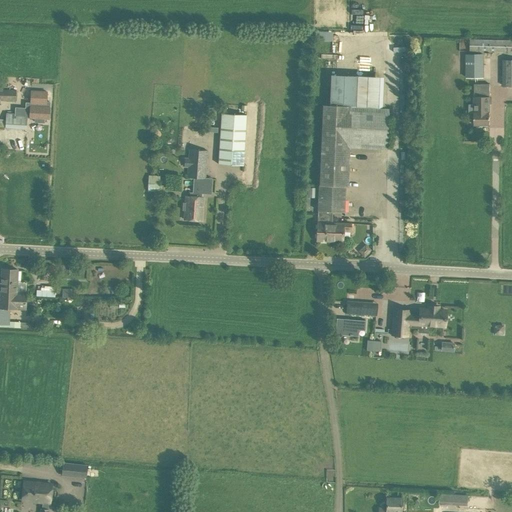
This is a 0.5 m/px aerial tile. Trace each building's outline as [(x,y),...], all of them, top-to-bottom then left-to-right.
[(511,40),(483,39),(483,52),(511,52),(511,40)] [(478,55),(465,54),(465,67),(486,68),(486,61),(478,61),(478,55)] [(511,62),(503,62),(503,88),(511,88),(511,62)] [(321,106),(319,147),(322,147),(347,149),(385,150),(387,110),(354,108),(355,77),(329,76),(328,107),(321,106)] [(356,77),(355,108),(377,108),(378,77),(356,77)] [(0,102),(1,102),(1,101),(16,101),(16,95),(22,96),(22,90),(3,89),(3,86),(0,85),(0,102)] [(490,86),(469,86),(469,104),(474,104),(474,112),(474,125),(490,125),(490,112),(488,112),(489,104),(490,104),(490,86)] [(13,105),(12,125),(25,126),(25,117),(48,118),(49,107),(38,107),(38,103),(46,104),(47,91),(30,90),(29,104),(30,104),(30,106),(13,105)] [(220,114),(216,179),(241,181),(245,115),(220,114)] [(319,161),(316,243),(342,244),(343,233),(350,233),(350,225),(325,224),(326,214),(344,214),(347,149),(322,147),(321,161),(319,161)] [(184,196),(183,220),(201,221),(202,198),(200,197),(201,194),(210,194),(211,179),(204,179),(206,151),(188,150),(186,178),(198,178),(197,189),(192,188),(192,197),(184,196)] [(147,177),(146,193),(157,193),(158,177),(147,177)] [(359,251),(365,257),(372,250),(366,244),(365,246),(365,247),(362,250),(360,249),(359,251)] [(55,267),(49,264),(46,269),(52,272),(55,267)] [(0,324),(8,325),(9,309),(24,311),(26,284),(16,283),(17,270),(1,269),(0,286),(0,324)] [(73,290),(62,289),(62,297),(73,297),(73,290)] [(347,302),(346,314),(376,315),(377,303),(347,302)] [(394,309),(392,334),(407,335),(408,324),(419,325),(420,321),(428,321),(428,325),(444,326),(445,310),(438,310),(438,307),(428,306),(427,309),(420,308),(420,315),(408,314),(409,310),(394,309)] [(362,321),(334,319),(333,335),(355,336),(355,330),(362,331),(362,321)] [(494,325),(494,336),(504,336),(504,325),(494,325)] [(442,343),(441,350),(453,351),(454,344),(442,343)] [(62,463),(61,475),(86,478),(87,466),(62,463)] [(24,481),(22,500),(43,502),(42,509),(41,508),(40,511),(48,511),(48,509),(47,509),(48,503),(49,503),(51,484),(24,481)] [(445,490),(445,501),(464,501),(464,491),(445,490)] [(399,511),(400,497),(383,496),(383,504),(374,504),(373,511),(399,511)]
